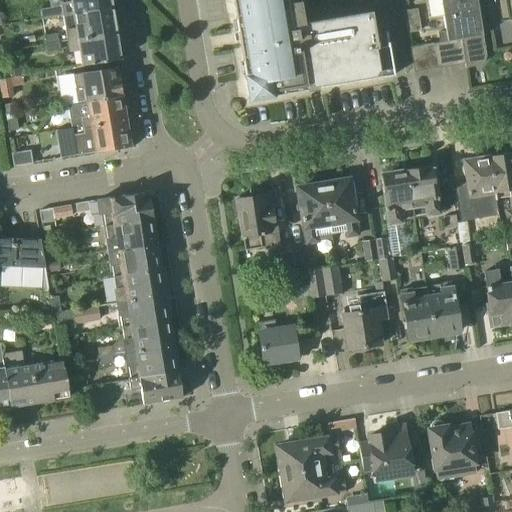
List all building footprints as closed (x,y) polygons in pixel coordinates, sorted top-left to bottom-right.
[(109,0),(58,0),(59,5),(53,6),(53,7),(42,9),(43,18),(63,14),(63,15),(64,15),(64,16),(111,8),(109,0)] [(316,88),(305,23),(304,23),(300,0),(232,0),(245,75),(244,75),(248,101),(274,97),(274,95),(316,88)] [(448,41),(449,41),(461,39),(466,68),(477,66),(481,65),(484,62),(486,58),(486,54),(479,10),(477,0),(440,0),(444,17),(446,30),(437,32),(439,43),(448,41)] [(68,41),(115,33),(111,8),(64,16),(66,30),(68,41)] [(406,23),(419,21),(417,9),(404,11),(406,23)] [(316,88),(394,75),(386,31),(375,33),(372,11),(305,23),(316,88)] [(419,21),(406,23),(408,32),(420,30),(419,21)] [(82,66),(120,59),(115,33),(68,41),(69,51),(80,50),(82,66)] [(46,44),(59,42),(58,35),(45,37),(46,44)] [(466,68),(461,39),(449,41),(453,65),(465,63),(466,68)] [(453,65),(449,41),(448,41),(439,43),(437,43),(441,67),(453,65)] [(48,55),(60,53),(59,42),(46,44),(48,55)] [(428,69),(441,67),(437,43),(424,45),(428,69)] [(414,72),(428,69),(424,45),(410,47),(414,72)] [(124,87),(120,82),(119,82),(116,67),(72,76),(77,103),(77,104),(122,96),(122,93),(124,87)] [(13,86),(18,86),(17,78),(0,80),(0,86),(2,99),(15,97),(13,86)] [(127,100),(124,98),(122,98),(122,96),(77,104),(77,103),(68,105),(71,126),(83,124),(84,127),(126,121),(124,110),(125,109),(128,107),(127,100)] [(7,120),(9,132),(19,130),(17,119),(7,120)] [(83,124),(71,126),(76,155),(95,152),(95,153),(130,147),(130,143),(131,143),(133,140),(132,133),(129,131),(128,132),(126,121),(84,127),(83,124)] [(32,163),(30,150),(12,154),(14,166),(32,163)] [(511,152),(489,156),(495,193),(509,191),(511,209),(511,210),(506,212),(508,225),(511,224),(511,152)] [(482,195),(495,193),(489,156),(463,160),(472,218),(485,216),(482,195)] [(406,169),(413,217),(439,213),(433,176),(437,175),(435,163),(426,165),(426,166),(406,169)] [(413,217),(406,169),(393,172),(391,176),(381,177),(388,224),(414,220),(413,217)] [(323,184),(331,233),(346,231),(346,237),(357,235),(349,182),(346,180),(323,184)] [(332,239),(331,233),(323,184),(300,188),(298,191),(307,244),(318,242),(318,241),(332,239)] [(105,226),(153,218),(148,192),(97,201),(99,214),(103,213),(105,226)] [(271,202),(270,202),(269,193),(236,198),(237,202),(233,202),(235,214),(239,214),(245,250),(278,245),(271,202)] [(90,211),(88,202),(76,204),(77,213),(90,211)] [(42,223),(49,222),(56,221),(55,219),(72,216),(70,205),(39,210),(41,221),(42,221),(42,223)] [(457,227),(455,219),(455,215),(442,216),(444,229),(457,227)] [(115,250),(154,244),(152,233),(155,231),(153,218),(105,226),(109,251),(115,250)] [(45,237),(51,236),(50,225),(43,227),(45,237)] [(393,257),(393,258),(406,255),(403,236),(387,239),(387,237),(377,238),(380,259),(393,257)] [(0,266),(45,268),(40,239),(0,237),(0,266)] [(366,261),(380,259),(377,238),(363,241),(366,261)] [(114,276),(158,269),(154,244),(115,250),(109,251),(114,276)] [(473,244),(461,246),(464,265),(476,264),(473,244)] [(465,268),(464,265),(461,246),(448,248),(452,270),(465,268)] [(295,273),(305,272),(311,271),(307,249),(292,251),(295,273)] [(273,277),(295,273),(292,251),(270,255),(273,277)] [(397,280),(393,258),(393,257),(380,259),(382,270),(384,282),(397,280)] [(321,270),(325,296),(342,293),(337,267),(321,270)] [(118,302),(162,294),(160,283),(163,281),(162,273),(158,272),(158,269),(114,276),(118,302)] [(309,299),(325,296),(321,270),(311,271),(305,272),(309,299)] [(511,322),(511,277),(511,271),(498,273),(498,270),(485,272),(490,303),(488,303),(490,314),(491,314),(493,326),(511,322)] [(427,286),(435,335),(459,331),(451,282),(427,286)] [(408,340),(435,335),(427,286),(400,290),(408,340)] [(383,292),(359,296),(361,306),(343,309),(343,314),(348,350),(352,349),(352,352),(364,350),(363,347),(383,344),(379,321),(387,320),(383,292)] [(122,328),(167,320),(166,318),(169,316),(167,308),(164,307),(162,294),(118,302),(122,328)] [(55,329),(75,323),(73,310),(72,308),(61,311),(61,312),(52,313),(51,313),(55,329)] [(86,308),(73,310),(75,323),(88,321),(86,308)] [(297,358),(292,327),(275,330),(274,319),(252,323),(255,335),(259,335),(263,363),(268,363),(268,366),(280,364),(280,361),(297,358)] [(124,354),(171,347),(167,320),(122,328),(124,339),(121,339),(122,345),(99,349),(100,357),(112,356),(112,355),(124,353),(124,354)] [(0,408),(9,407),(1,355),(0,347),(0,408)] [(129,380),(131,379),(178,372),(176,358),(173,357),(172,353),(171,347),(124,354),(126,367),(129,367),(131,378),(129,378),(129,380)] [(63,361),(24,368),(21,352),(1,355),(9,407),(69,397),(63,361)] [(112,356),(100,357),(101,365),(114,363),(112,356)] [(142,389),(144,404),(182,398),(178,372),(131,379),(132,390),(142,389)] [(89,413),(144,404),(142,389),(132,390),(131,379),(129,380),(85,386),(89,413)] [(511,410),(510,411),(495,413),(498,430),(511,427),(511,410)] [(355,418),(327,423),(329,433),(356,428),(355,418)] [(430,425),(430,427),(430,428),(430,429),(428,429),(433,460),(431,460),(433,470),(435,469),(437,480),(476,473),(468,426),(447,429),(445,427),(444,425),(444,424),(443,423),(441,421),(440,421),(438,421),(437,420),(435,421),(434,421),(433,422),(431,424),(431,425),(430,425)] [(376,480),(385,479),(410,475),(414,495),(427,493),(423,470),(411,472),(410,469),(413,469),(411,459),(409,460),(403,427),(387,430),(387,434),(369,437),(370,444),(358,446),(362,471),(374,469),(376,480)] [(282,474),(331,465),(329,453),(338,451),(336,437),(275,447),(277,457),(279,457),(282,474)] [(331,465),(282,474),(284,490),(282,491),(284,500),(344,490),(342,478),(334,479),(331,465)] [(347,507),(368,503),(367,494),(345,498),(347,507)] [(495,511),(494,502),(493,498),(481,499),(482,511),(495,511)] [(495,511),(511,511),(511,499),(494,502),(495,511)] [(384,511),(383,502),(373,504),(372,502),(368,503),(347,507),(346,507),(347,511),(384,511)]
